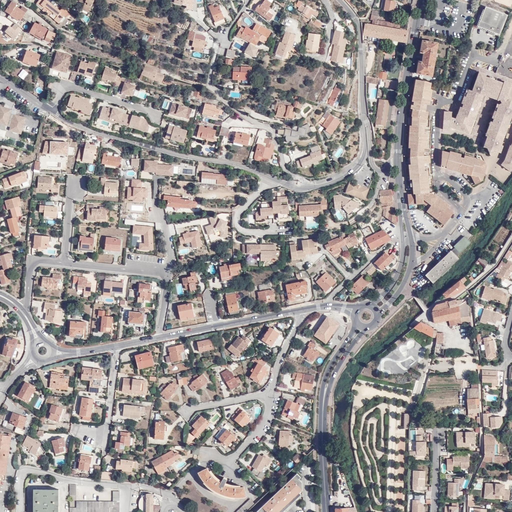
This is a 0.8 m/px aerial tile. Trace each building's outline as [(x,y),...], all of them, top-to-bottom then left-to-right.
[(43,0),(39,0),(37,3),(45,8),(44,10),(43,11),(56,20),(57,18),(61,21),(63,22),(69,15),(60,9),(59,11),(43,0)] [(95,0),(86,0),(88,1),(86,4),(83,10),(89,13),(96,0),(95,0)] [(271,21),(274,16),(269,12),(272,8),(271,7),(273,4),(267,0),(266,0),(262,6),(260,5),(257,9),(271,21)] [(345,0),(360,19),(365,17),(355,7),(348,0),(345,0)] [(388,0),(385,0),(384,10),(394,12),(395,5),(391,4),(392,1),(388,0)] [(28,15),(27,14),(20,9),(19,9),(21,6),(14,1),(7,12),(12,16),(10,19),(21,26),(28,15)] [(215,21),(224,17),(219,5),(214,7),(213,4),(209,6),(215,21)] [(308,18),(313,10),(306,6),(301,14),(308,18)] [(488,31),(486,34),(493,37),(494,33),(498,35),(505,15),(484,6),(476,27),(488,31)] [(365,23),(364,35),(405,42),(407,31),(400,29),(400,24),(378,20),(380,11),(372,10),(371,20),(373,20),(372,24),(365,23)] [(269,35),(272,30),(257,21),(254,27),(269,35)] [(39,25),(35,23),(30,33),(34,36),(35,34),(43,38),(47,29),(41,26),(42,24),(40,23),(39,25)] [(256,32),(246,27),(242,25),(236,35),(240,37),(241,36),(251,42),(252,41),(256,44),(259,39),(259,38),(261,35),(256,32)] [(190,27),(186,39),(191,40),(192,37),(194,38),(195,33),(193,32),(194,28),(190,27)] [(331,60),(342,63),(343,57),(347,40),(343,38),(344,33),(335,30),(332,44),(335,44),(331,60)] [(56,35),(49,31),(45,40),(51,42),(52,39),(53,40),(56,35)] [(287,52),(290,53),(296,36),(286,32),(282,43),(280,42),(276,54),(285,57),(287,52)] [(317,51),(318,51),(320,34),(309,32),(308,39),(306,39),(305,49),(312,50),(317,51)] [(145,34),(142,39),(149,44),(153,38),(145,34)] [(202,52),(205,41),(195,39),(193,50),(202,52)] [(435,58),(438,44),(423,41),(421,53),(424,53),(422,63),(419,62),(417,74),(432,76),(434,63),(435,58)] [(245,54),(255,59),(260,49),(249,44),(245,54)] [(226,49),(225,57),(232,58),(234,51),(226,49)] [(23,61),(29,63),(29,62),(38,65),(41,55),(27,50),(23,61)] [(72,55),(58,51),(52,67),(62,70),(63,67),(68,69),(72,55)] [(93,76),(96,63),(89,61),(88,63),(81,61),(78,71),(93,76)] [(157,69),(144,65),(140,76),(160,83),(163,76),(156,73),(157,69)] [(119,85),(121,77),(117,76),(117,74),(111,72),(111,69),(105,67),(101,78),(114,82),(114,85),(118,87),(119,85)] [(251,80),(251,67),(234,67),(234,71),(232,71),(232,79),(251,80)] [(387,80),(399,82),(399,77),(386,74),(386,73),(381,72),(380,79),(387,80)] [(490,154),(499,154),(501,147),(511,118),(511,114),(511,101),(509,100),(506,97),(510,84),(504,82),(503,84),(486,77),(487,75),(478,73),(472,91),(469,90),(464,104),(461,103),(460,106),(462,107),(460,114),(458,113),(455,118),(451,117),(451,112),(444,112),(442,127),(450,129),(472,135),(485,96),(498,100),(484,144),(488,146),(490,154)] [(503,84),(504,82),(487,75),(486,77),(503,84)] [(327,89),(332,78),(327,76),(322,87),(327,89)] [(378,78),(366,76),(365,82),(377,84),(378,78)] [(126,79),(121,77),(119,85),(123,86),(122,92),(132,95),(136,86),(124,82),(126,79)] [(386,87),(397,89),(399,82),(387,80),(386,87)] [(416,81),(414,87),(413,94),(412,102),(414,102),(414,106),(412,106),(411,110),(413,110),(412,118),(413,118),(412,127),(412,131),(410,131),(409,142),(411,142),(411,149),(411,159),(411,165),(411,169),(409,169),(410,180),(413,180),(413,187),(414,194),(409,195),(409,204),(424,204),(427,206),(428,204),(431,207),(430,208),(427,212),(434,217),(435,215),(441,218),(440,220),(445,225),(455,212),(449,208),(450,206),(439,197),(438,198),(434,195),(434,191),(431,167),(433,128),(426,127),(427,120),(428,120),(429,113),(426,113),(427,105),(430,106),(431,97),(430,97),(431,90),(431,84),(431,83),(429,83),(416,81)] [(326,103),(333,106),(340,89),(338,88),(339,86),(336,85),(334,90),(332,89),(326,103)] [(88,103),(89,100),(70,94),(67,105),(71,107),(72,105),(85,109),(84,113),(90,115),(93,104),(88,103)] [(389,127),(393,100),(379,98),(375,124),(389,127)] [(276,114),(287,117),(292,118),(294,117),(295,116),(295,114),(294,113),(292,112),(293,107),(281,103),(282,101),(278,100),(277,103),(275,108),(275,109),(277,110),(276,114)] [(194,109),(175,103),(172,115),(183,118),(184,116),(191,118),(194,109)] [(219,109),(220,107),(205,103),(202,114),(220,118),(221,115),(224,115),(225,111),(219,109)] [(8,131),(20,134),(25,118),(10,113),(11,110),(0,106),(0,123),(9,126),(8,131)] [(115,122),(123,124),(127,114),(121,113),(118,112),(118,110),(108,107),(105,119),(112,121),(115,122)] [(325,130),(331,134),(340,122),(326,111),(319,122),(325,127),(326,128),(325,130)] [(127,114),(123,124),(147,131),(148,127),(148,123),(145,118),(133,114),(132,116),(127,114)] [(186,130),(168,125),(165,136),(183,142),(186,130)] [(197,136),(213,141),(213,140),(216,130),(204,126),(200,125),(197,136)] [(278,129),(278,134),(285,134),(285,135),(291,136),(292,135),(295,136),(295,134),(298,135),(298,134),(304,136),(306,129),(300,127),(298,131),(297,130),(296,131),(289,130),(289,129),(285,128),(285,130),(278,129)] [(269,133),(259,130),(257,135),(259,136),(257,143),(258,143),(254,157),(255,158),(257,160),(259,160),(260,159),(261,156),(270,159),(272,153),(275,145),(270,143),(272,139),(268,138),(269,133)] [(248,145),(250,134),(242,132),(242,134),(236,132),(233,142),(243,144),(248,145)] [(53,155),(68,156),(68,145),(59,145),(59,139),(48,139),(48,144),(50,144),(50,148),(53,148),(53,155)] [(511,142),(511,145),(510,145),(505,160),(502,165),(511,171),(511,170),(511,142)] [(82,165),(87,166),(87,164),(92,164),(95,147),(90,146),(90,144),(85,144),(82,165)] [(319,145),(310,148),(312,155),(296,160),(298,167),(302,166),(303,168),(324,161),(319,145)] [(6,147),(2,146),(0,151),(0,156),(7,159),(7,163),(11,164),(11,162),(17,164),(21,152),(10,148),(9,151),(6,150),(6,147)] [(475,158),(464,154),(463,158),(460,157),(461,154),(450,151),(449,153),(443,151),(442,167),(450,169),(450,170),(461,173),(462,171),(465,172),(464,174),(471,177),(471,176),(474,176),(473,181),(475,185),(482,180),(486,165),(483,161),(475,158)] [(108,156),(109,153),(105,152),(102,165),(120,168),(122,159),(114,157),(108,156)] [(158,162),(146,159),(144,172),(156,174),(157,164),(158,162)] [(175,166),(157,164),(156,174),(156,176),(174,178),(175,166)] [(217,184),(228,185),(228,175),(224,175),(224,173),(201,172),(201,179),(217,180),(217,184)] [(20,185),(20,186),(31,182),(28,173),(7,181),(9,188),(20,185)] [(52,194),(56,195),(58,187),(53,186),(53,181),(40,179),(38,190),(52,191),(52,194)] [(134,188),(143,188),(143,180),(132,179),(131,188),(128,187),(127,200),(133,201),(133,202),(143,203),(143,198),(133,197),(134,188)] [(105,190),(104,194),(113,195),(117,196),(119,186),(106,184),(106,181),(100,180),(99,189),(105,190)] [(365,200),(369,189),(350,183),(346,194),(365,200)] [(143,188),(134,188),(133,197),(143,198),(148,199),(148,188),(143,188)] [(248,197),(249,191),(237,191),(236,203),(241,203),(248,197)] [(15,218),(21,216),(18,203),(23,201),(21,196),(4,201),(6,210),(10,209),(11,213),(8,215),(9,219),(15,218)] [(341,196),(334,197),(335,209),(343,208),(349,214),(360,205),(342,198),(341,196)] [(188,208),(195,209),(195,202),(189,202),(189,200),(176,200),(176,198),(160,197),(160,202),(164,202),(164,208),(188,210),(188,208)] [(276,202),(272,202),(273,209),(273,212),(280,212),(280,215),(280,216),(287,216),(288,209),(280,209),(280,206),(280,204),(287,204),(287,198),(277,198),(276,202)] [(321,205),(299,207),(300,218),(319,217),(319,211),(322,211),(322,210),(327,210),(326,200),(321,200),(321,205)] [(393,201),(382,203),(382,207),(384,210),(382,215),(396,225),(395,207),(393,207),(393,201)] [(44,218),(56,220),(57,209),(44,208),(44,218)] [(99,222),(107,224),(107,218),(105,218),(106,212),(101,211),(101,213),(94,213),(94,209),(87,209),(87,214),(89,214),(88,223),(97,224),(97,221),(99,221),(99,222)] [(266,217),(273,216),(273,215),(273,212),(273,209),(259,209),(259,212),(257,212),(257,213),(254,213),(254,221),(260,222),(260,220),(260,217),(266,217)] [(209,218),(213,229),(216,228),(220,221),(218,216),(209,218)] [(19,232),(15,218),(9,219),(6,221),(10,234),(11,234),(19,232)] [(228,223),(221,219),(220,221),(216,228),(221,232),(222,233),(227,225),(228,223)] [(363,226),(366,233),(378,227),(375,221),(363,226)] [(151,227),(133,225),(133,233),(143,236),(144,244),(140,243),(139,248),(152,251),(151,227)] [(212,225),(205,226),(208,236),(215,234),(213,229),(212,225)] [(502,228),(499,231),(506,236),(508,234),(505,232),(506,231),(502,228)] [(183,234),(183,237),(184,243),(185,244),(191,243),(193,249),(203,247),(199,231),(183,234)] [(348,238),(343,240),(345,245),(348,249),(363,242),(360,237),(362,236),(359,231),(347,237),(348,238)] [(371,251),(392,239),(383,231),(365,240),(371,251)] [(330,240),(327,233),(322,234),(325,242),(330,240)] [(27,243),(27,249),(37,250),(38,248),(46,249),(48,239),(35,237),(34,244),(27,243)] [(343,240),(341,237),(327,244),(328,246),(326,246),(328,251),(330,250),(333,256),(340,253),(338,249),(345,245),(343,240)] [(456,258),(469,241),(465,237),(454,247),(455,248),(446,257),(455,260),(456,258)] [(78,250),(93,252),(94,242),(86,240),(86,239),(80,238),(78,250)] [(318,255),(317,249),(313,249),(313,245),(317,245),(316,240),(300,242),(300,250),(300,253),(295,254),(295,250),(294,243),(287,244),(291,263),(297,262),(296,259),(318,255)] [(103,253),(109,254),(110,252),(119,253),(120,244),(116,243),(116,242),(105,241),(103,253)] [(258,256),(258,246),(240,245),(240,253),(244,253),(244,256),(258,256)] [(273,246),(258,246),(258,256),(258,259),(273,259),(273,246)] [(506,263),(511,252),(508,250),(502,261),(506,263)] [(5,270),(11,268),(9,261),(12,260),(11,254),(0,256),(0,266),(2,266),(3,270),(5,270)] [(374,265),(381,272),(395,259),(391,255),(388,257),(384,254),(374,265)] [(481,255),(478,259),(479,260),(483,264),(487,267),(490,264),(481,255)] [(455,260),(446,257),(423,278),(429,284),(455,260)] [(495,278),(502,282),(504,278),(506,279),(510,271),(511,272),(511,263),(507,260),(506,263),(502,261),(498,268),(501,270),(498,274),(497,274),(495,278)] [(221,279),(225,279),(236,276),(236,272),(240,271),(239,263),(231,265),(231,267),(218,269),(221,279)] [(374,267),(371,264),(363,271),(365,273),(367,276),(373,271),(371,270),(374,267)] [(3,270),(0,271),(0,283),(1,286),(9,283),(5,270),(3,270)] [(190,292),(195,291),(194,282),(195,282),(194,273),(190,273),(190,278),(181,279),(182,286),(183,286),(184,291),(189,290),(190,292)] [(314,281),(325,293),(335,284),(323,273),(320,275),(323,277),(321,280),(318,277),(314,281)] [(47,292),(56,293),(57,282),(61,283),(61,277),(51,276),(51,281),(41,280),(40,291),(47,291),(47,292)] [(453,284),(459,292),(465,288),(461,284),(465,280),(461,276),(453,284)] [(369,284),(362,277),(349,288),(356,295),(369,284)] [(85,279),(71,278),(70,285),(75,285),(75,289),(82,290),(81,296),(87,297),(88,286),(84,286),(85,279)] [(120,295),(121,285),(103,283),(101,293),(120,295)] [(286,288),(287,293),(306,291),(305,288),(307,288),(306,284),(286,288)] [(445,299),(453,296),(459,292),(453,284),(443,295),(445,299)] [(150,291),(150,287),(137,286),(137,293),(132,293),(132,297),(136,297),(135,303),(138,304),(142,304),(142,302),(144,302),(148,302),(149,295),(145,294),(145,290),(150,291)] [(484,286),(481,296),(490,299),(491,298),(500,301),(500,302),(505,304),(507,296),(502,294),(503,292),(493,289),(484,286)] [(257,298),(258,305),(266,304),(266,302),(273,301),(272,295),(270,295),(269,290),(258,293),(259,298),(257,298)] [(306,291),(287,293),(288,302),(291,303),(294,300),(307,298),(306,291)] [(228,314),(237,311),(235,296),(225,298),(228,314)] [(457,302),(457,306),(467,301),(466,297),(462,301),(461,300),(456,301),(457,302)] [(467,301),(457,306),(459,319),(447,321),(448,327),(468,323),(467,316),(467,301)] [(434,324),(436,323),(447,321),(459,319),(457,306),(457,302),(437,307),(432,313),(434,324)] [(176,308),(178,319),(192,317),(190,305),(176,308)] [(44,311),(42,310),(42,311),(45,312),(43,322),(51,323),(50,324),(58,326),(60,312),(52,311),(44,311)] [(482,310),(479,320),(486,322),(495,325),(495,321),(499,323),(501,316),(482,310)] [(143,321),(143,315),(129,313),(128,324),(135,325),(142,326),(143,321)] [(99,333),(104,334),(105,329),(111,329),(112,319),(101,318),(99,333)] [(313,337),(322,344),(336,326),(328,319),(313,337)] [(69,337),(75,338),(75,335),(82,335),(83,324),(70,323),(69,337)] [(420,324),(413,329),(432,339),(432,330),(420,324)] [(258,340),(271,348),(279,335),(269,330),(264,338),(261,336),(258,340)] [(229,357),(233,360),(249,343),(243,337),(241,339),(239,337),(226,350),(231,355),(229,357)] [(486,358),(495,357),(493,341),(491,341),(490,337),(482,338),(486,358)] [(3,345),(1,357),(14,358),(16,349),(14,349),(15,340),(10,339),(10,342),(6,341),(5,346),(3,345)] [(196,344),(197,353),(205,352),(205,350),(211,349),(210,341),(196,344)] [(303,357),(311,362),(315,356),(316,356),(318,353),(312,350),(314,346),(309,343),(307,347),(308,348),(303,357)] [(168,358),(170,364),(184,361),(183,355),(180,356),(180,355),(182,355),(181,346),(167,349),(168,358)] [(133,358),(135,368),(149,365),(147,354),(133,358)] [(267,371),(256,365),(248,379),(259,385),(267,371)] [(101,372),(91,370),(91,373),(83,372),(82,375),(80,375),(80,381),(91,382),(90,387),(99,388),(101,372)] [(220,374),(228,389),(239,383),(236,378),(233,380),(230,373),(229,373),(227,370),(220,374)] [(501,372),(485,372),(485,380),(501,381),(501,372)] [(48,390),(56,392),(56,387),(63,388),(63,386),(65,387),(67,387),(68,381),(63,380),(64,377),(59,376),(58,378),(55,377),(56,375),(51,374),(48,390)] [(310,391),(312,377),(295,374),(292,374),(291,379),(294,380),(294,381),(298,382),(298,379),(301,380),(299,390),(299,391),(303,392),(303,390),(310,391)] [(181,384),(182,386),(187,384),(184,376),(179,378),(181,384)] [(199,378),(195,381),(191,384),(187,387),(192,393),(207,383),(202,376),(199,378)] [(298,382),(294,381),(292,389),(299,390),(301,380),(298,379),(298,382)] [(122,383),(120,391),(139,394),(138,396),(141,396),(142,386),(144,386),(144,383),(126,381),(126,383),(122,383)] [(158,396),(166,401),(175,391),(174,390),(176,387),(170,382),(166,386),(162,383),(157,391),(160,394),(158,396)] [(13,397),(25,403),(32,390),(23,385),(19,392),(17,390),(13,397)] [(467,415),(476,415),(476,420),(479,420),(478,399),(478,391),(470,391),(466,391),(466,399),(467,415)] [(80,422),(88,423),(91,402),(81,400),(79,417),(81,418),(80,422)] [(280,416),(291,421),(292,419),(295,420),(298,414),(293,411),(296,405),(287,401),(280,416)] [(47,422),(57,425),(61,411),(49,407),(47,416),(49,416),(47,422)] [(121,408),(120,419),(137,421),(137,417),(141,418),(142,411),(121,408)] [(245,418),(246,416),(241,412),(233,421),(242,427),(243,425),(244,426),(248,421),(245,418)] [(9,414),(6,424),(19,429),(22,419),(9,414)] [(486,415),(486,428),(494,428),(494,430),(505,429),(504,418),(494,419),(493,414),(486,415)] [(188,432),(193,438),(207,425),(198,416),(192,422),(195,424),(192,427),(188,427),(188,432)] [(162,442),(163,424),(158,424),(158,425),(154,425),(154,429),(154,434),(153,434),(153,440),(153,441),(162,442)] [(225,430),(216,440),(225,448),(233,438),(225,430)] [(278,451),(284,451),(285,448),(286,448),(288,433),(279,432),(277,448),(279,448),(278,451)] [(401,447),(407,448),(408,435),(399,432),(397,438),(402,439),(401,447)] [(114,446),(114,453),(122,453),(123,450),(129,450),(130,440),(127,440),(128,436),(118,435),(118,439),(120,439),(119,446),(114,446)] [(462,447),(469,447),(474,447),(473,437),(456,437),(456,447),(462,447)] [(39,445),(31,440),(26,438),(21,446),(26,449),(25,452),(33,456),(39,445)] [(509,462),(510,458),(502,457),(502,456),(497,456),(497,438),(486,438),(483,462),(482,467),(487,467),(488,462),(500,462),(509,462)] [(50,443),(53,457),(63,455),(62,449),(64,449),(62,440),(50,443)] [(426,460),(425,446),(422,446),(422,440),(416,440),(417,460),(426,460)] [(170,453),(150,464),(156,476),(163,472),(162,471),(171,465),(170,464),(178,460),(175,455),(172,457),(170,453)] [(297,465),(302,460),(296,454),(290,459),(297,465)] [(249,473),(256,476),(258,473),(263,465),(266,466),(269,460),(262,456),(261,457),(257,455),(250,467),(251,469),(249,473)] [(79,458),(77,471),(88,472),(89,465),(90,465),(91,460),(79,458)] [(468,473),(468,461),(452,461),(452,465),(448,465),(448,473),(452,473),(453,471),(460,471),(460,473),(468,473)] [(119,464),(114,464),(114,472),(129,473),(129,470),(133,470),(133,464),(119,462),(119,464)] [(208,472),(206,469),(196,475),(202,483),(201,485),(214,493),(232,501),(232,500),(243,501),(242,490),(239,490),(239,489),(230,488),(223,485),(225,481),(222,478),(219,482),(214,479),(209,471),(208,472)] [(113,474),(103,472),(101,481),(112,482),(113,474)] [(420,491),(422,491),(423,484),(424,483),(425,476),(413,475),(412,495),(420,495),(420,491)] [(298,476),(257,511),(286,511),(302,497),(301,496),(304,493),(303,485),(300,482),(302,480),(298,476)] [(461,488),(462,483),(453,483),(453,487),(447,487),(447,501),(458,502),(458,488),(461,488)] [(64,495),(73,496),(73,486),(64,485),(64,495)] [(493,501),(493,498),(486,497),(486,489),(494,489),(494,486),(483,485),(482,501),(493,501)] [(486,497),(493,498),(501,498),(501,503),(508,503),(509,493),(502,493),(502,487),(494,486),(494,489),(486,489),(486,497)] [(28,511),(55,511),(55,490),(28,489),(28,511)] [(65,506),(64,511),(115,511),(116,491),(108,491),(108,501),(72,501),(72,506),(65,506)] [(139,511),(154,511),(154,495),(138,496),(139,511)] [(246,511),(250,509),(253,506),(248,500),(234,511),(246,511)]
